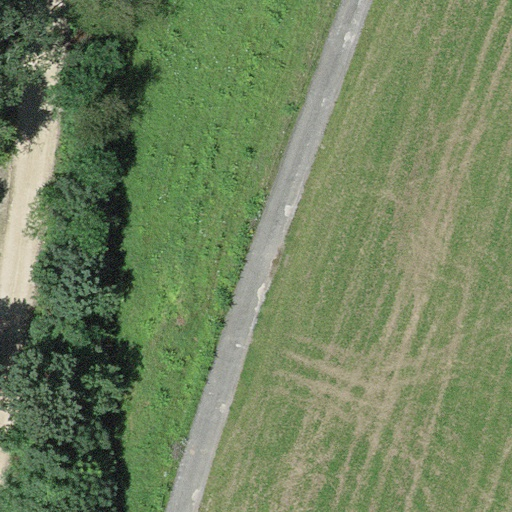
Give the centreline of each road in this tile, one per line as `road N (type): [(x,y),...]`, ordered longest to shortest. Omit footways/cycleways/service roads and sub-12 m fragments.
road 1 (track): [(180,511),(241,302),(356,0)]
road 2 (track): [(58,0),(30,200),(0,338)]
